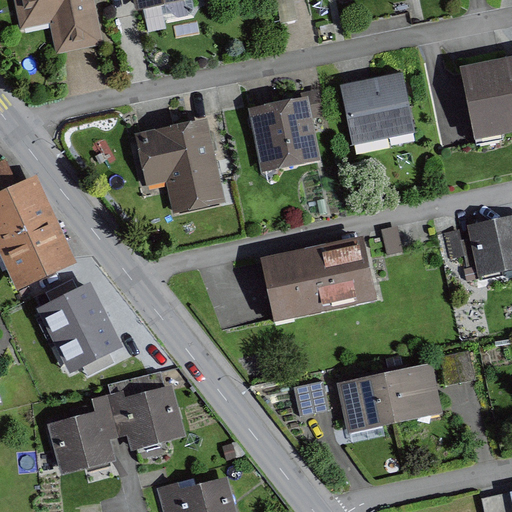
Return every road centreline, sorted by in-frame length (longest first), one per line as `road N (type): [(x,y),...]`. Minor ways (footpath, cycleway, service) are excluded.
road 1 (residential): [(15,132),(80,105),(511,17)]
road 2 (residential): [(137,286),(176,263),(511,191)]
road 3 (unclassified): [(313,511),(137,286)]
road 4 (unclassified): [(137,286),(15,132)]
road 5 (residential): [(348,511),(379,497),(511,468)]
